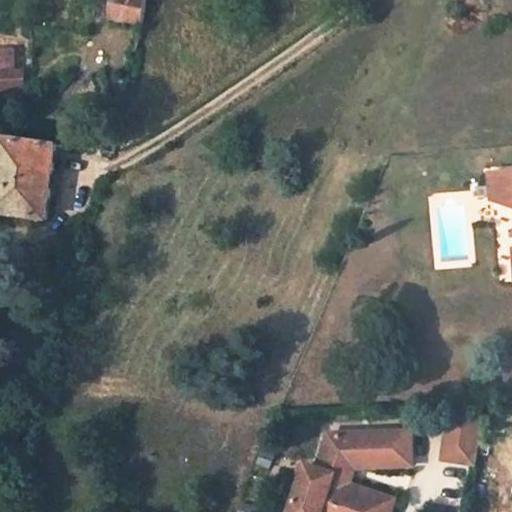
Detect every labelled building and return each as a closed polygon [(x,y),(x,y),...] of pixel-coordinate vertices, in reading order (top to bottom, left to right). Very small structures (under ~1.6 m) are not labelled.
[(117,0),(114,18),(145,25),(150,0),(117,0)] [(0,90),(23,90),(23,73),(0,73),(0,90)] [(59,144),(5,137),(0,168),(0,213),(49,221),(59,144)] [(511,170),(491,172),(493,199),(511,197),(511,170)] [(511,197),(493,199),(495,216),(511,221),(511,197)] [(484,417),(453,412),(446,459),(476,464),(484,417)] [(411,432),(330,434),(318,468),(306,464),(288,511),(388,511),(393,501),(349,484),(354,468),(356,462),(412,460),(411,432)]
